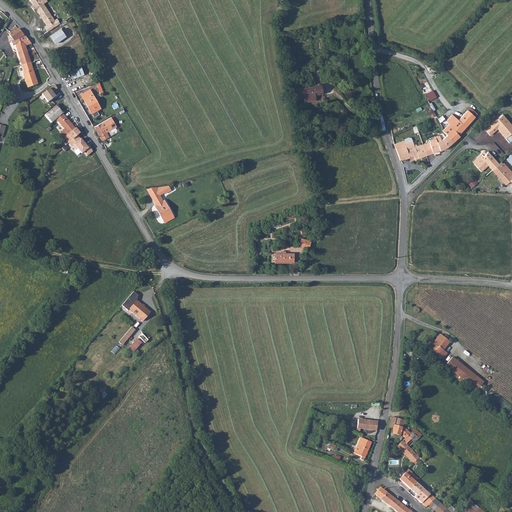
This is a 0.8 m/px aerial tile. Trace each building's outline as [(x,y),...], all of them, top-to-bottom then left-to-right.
[(29,0),(33,5),(30,7),(33,12),(36,10),(46,25),(44,27),(47,32),(60,24),(56,19),(54,20),(51,16),(45,7),(43,4),(46,1),(45,0),(29,0)] [(48,6),(45,7),(51,16),(54,14),(48,6)] [(8,34),(13,40),(14,40),(22,36),(20,33),(18,29),(8,34)] [(59,29),(49,37),(54,43),(64,36),(59,29)] [(13,40),(10,41),(11,45),(15,44),(21,65),(30,63),(24,44),(29,42),(23,35),(22,36),(14,40),(13,40)] [(21,65),(24,73),(22,74),(27,88),(37,84),(30,63),(21,65)] [(69,70),(73,79),(84,75),(81,66),(69,70)] [(54,84),(41,93),(47,102),(55,97),(53,92),(57,89),(54,84)] [(304,86),(297,88),(300,99),(304,98),(305,101),(315,99),(314,94),(322,92),(320,84),(305,88),(304,86)] [(10,89),(14,99),(20,97),(16,87),(10,89)] [(90,91),(82,95),(91,114),(100,108),(90,91)] [(47,119),(49,121),(51,123),(55,119),(62,113),(55,106),(44,116),(47,119)] [(446,121),(449,125),(452,128),(458,135),(475,117),(468,110),(458,121),(452,115),(446,121)] [(55,119),(64,129),(59,133),(63,137),(74,128),(62,113),(55,119)] [(505,138),(511,131),(511,125),(502,115),(485,130),(490,135),(497,129),(505,138)] [(111,117),(95,128),(102,141),(109,137),(107,132),(116,127),(113,119),(111,117)] [(449,125),(442,131),(447,136),(452,142),(459,136),(458,135),(452,128),(449,125)] [(63,137),(68,143),(72,139),(77,135),(79,133),(74,128),(63,137)] [(86,146),(77,135),(72,139),(68,143),(71,146),(72,146),(75,150),(73,152),(77,156),(80,153),(81,154),(83,152),(86,157),(93,151),(88,144),(86,146)] [(437,142),(439,150),(448,147),(452,142),(447,136),(441,140),(437,142)] [(423,144),(426,156),(439,150),(437,142),(435,138),(429,140),(430,142),(423,144)] [(412,141),(405,144),(411,157),(413,157),(415,160),(419,158),(414,147),(412,141)] [(405,144),(395,148),(400,161),(411,157),(405,144)] [(423,144),(414,147),(419,158),(426,156),(423,144)] [(498,164),(488,153),(487,154),(484,151),(472,163),(481,172),(487,166),(492,170),(498,164)] [(498,164),(492,170),(505,185),(509,180),(511,182),(511,172),(503,164),(502,165),(500,163),(498,164)] [(153,192),(148,194),(155,205),(161,201),(158,196),(156,192),(154,193),(153,192)] [(161,201),(155,205),(154,205),(156,209),(164,224),(174,219),(163,200),(161,201)] [(300,237),(297,246),(306,248),(309,240),(300,237)] [(292,254),(273,253),(273,262),(292,262),(292,254)] [(128,309),(142,321),(150,312),(136,300),(128,309)] [(118,342),(121,345),(134,330),(131,327),(118,342)] [(433,345),(431,344),(431,343),(427,348),(441,359),(446,353),(441,350),(448,342),(440,336),(433,345)] [(132,354),(142,342),(137,338),(127,349),(132,354)] [(477,390),(484,381),(452,356),(445,365),(477,390)] [(99,397),(103,400),(107,394),(105,392),(103,391),(102,393),(99,397)] [(394,419),(393,425),(402,427),(403,420),(395,418),(394,419)] [(376,429),(377,422),(357,419),(356,428),(373,430),(376,429)] [(393,425),(392,428),(391,433),(399,435),(400,433),(405,438),(408,436),(409,434),(402,427),(393,425)] [(409,434),(408,436),(414,442),(418,439),(411,432),(409,434)] [(356,454),(361,456),(360,459),(363,460),(371,442),(360,437),(356,445),(359,447),(356,454)] [(400,443),(396,447),(412,464),(418,459),(408,448),(402,441),(400,443)] [(404,473),(398,479),(409,489),(417,480),(410,474),(407,476),(404,473)] [(417,480),(409,489),(415,494),(412,497),(420,503),(428,495),(418,485),(420,483),(417,480)] [(410,511),(385,492),(381,499),(397,511),(410,511)] [(428,495),(420,503),(425,507),(434,498),(429,494),(428,495)] [(434,498),(425,507),(427,509),(429,507),(431,509),(429,511),(430,511),(432,511),(434,511),(435,511),(442,511),(445,509),(434,498)]
